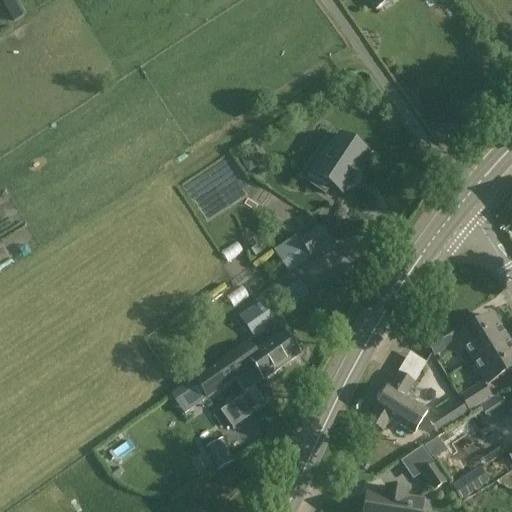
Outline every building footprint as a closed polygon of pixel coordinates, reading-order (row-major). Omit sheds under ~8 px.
[(367,0),(375,10),(390,0),(367,0)] [(320,170),(309,187),(325,198),(331,190),(342,198),(349,188),(351,190),(362,175),(359,173),(370,159),(342,140),(335,150),(327,144),(312,165),(320,170)] [(318,227),(298,241),(310,259),(330,246),(318,227)] [(239,317),(253,338),(275,323),(261,303),(239,317)] [(457,337),(472,362),(507,340),(492,316),(457,337)] [(427,343),(434,356),(456,343),(448,330),(427,343)] [(247,358),(252,366),(247,369),(257,383),(262,379),(263,381),(299,356),(283,333),(247,358)] [(487,385),(511,369),(511,348),(507,340),(472,362),(487,385)] [(368,423),(383,432),(390,420),(401,427),(403,427),(413,434),(426,413),(416,407),(416,405),(405,399),(414,385),(399,375),(390,389),(368,423)] [(461,398),(469,410),(491,397),(483,385),(461,398)] [(243,396),(255,413),(264,406),(252,389),(244,395),(243,396)] [(437,433),(466,413),(459,403),(431,423),(437,433)] [(230,421),(229,404),(213,406),(214,423),(230,421)] [(505,450),(511,444),(511,432),(499,442),(505,450)] [(206,450),(218,472),(234,463),(222,441),(206,450)] [(355,442),(341,459),(363,476),(377,459),(355,442)] [(423,474),(434,491),(444,484),(433,468),(423,474)] [(480,470),(453,488),(461,501),(489,483),(480,470)] [(420,511),(422,503),(404,501),(405,493),(387,490),(385,498),(368,495),(364,511),(420,511)]
